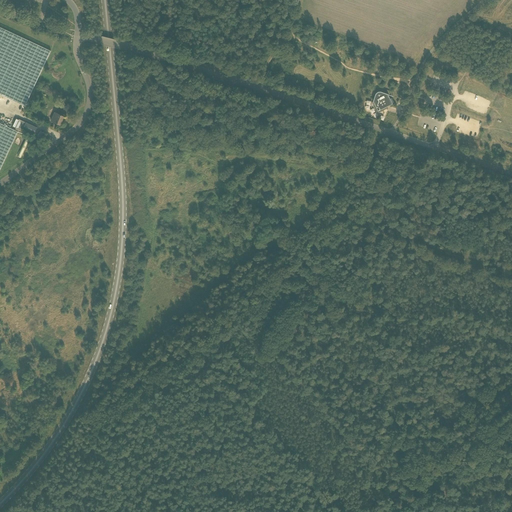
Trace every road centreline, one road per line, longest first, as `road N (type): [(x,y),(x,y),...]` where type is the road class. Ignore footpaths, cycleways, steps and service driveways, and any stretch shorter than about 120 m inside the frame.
road 1 (secondary): [(0,503),(70,412),(114,296),(123,215),(104,0)]
road 2 (unclassified): [(511,173),(173,59),(77,35)]
road 3 (unknown): [(389,187),(359,156),(332,163),(282,128),(203,108),(203,69)]
road 4 (unclassified): [(0,184),(84,118),(90,87),(77,35)]
road 5 (unclassified): [(376,511),(511,398)]
road 6 (unknown): [(511,284),(386,239),(371,204)]
road 7 (track): [(391,133),(432,49),(484,0)]
